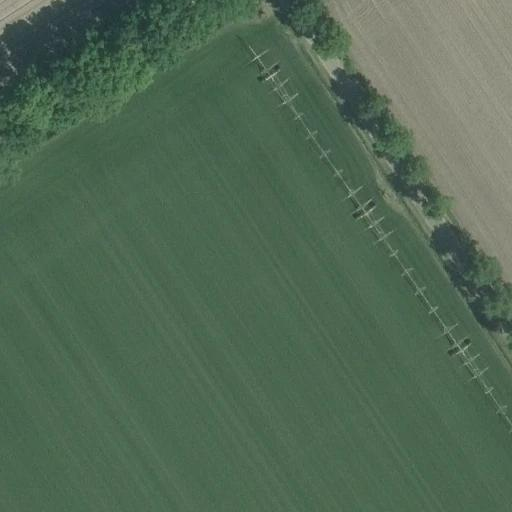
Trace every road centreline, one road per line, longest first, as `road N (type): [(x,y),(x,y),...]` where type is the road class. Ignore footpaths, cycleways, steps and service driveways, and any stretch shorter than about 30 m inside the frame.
road 1 (unclassified): [(511,335),(289,0)]
road 2 (track): [(0,126),(191,0)]
